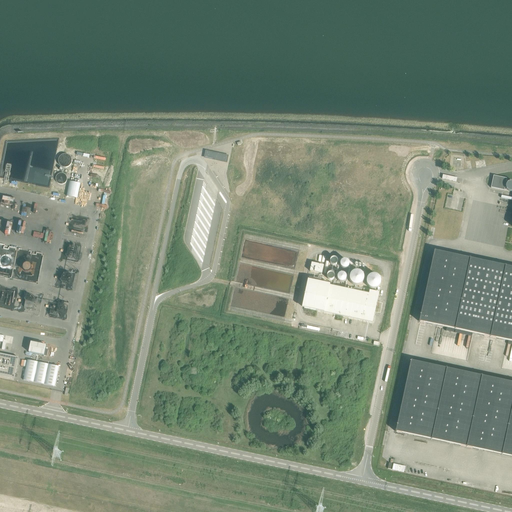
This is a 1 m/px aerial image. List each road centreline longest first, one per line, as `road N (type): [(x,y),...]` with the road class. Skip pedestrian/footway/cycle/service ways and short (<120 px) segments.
road 1 (unclassified): [(152,314),(161,298),(211,277),(227,204),(204,165),(183,164),(154,297)]
road 2 (unclassified): [(362,482),(430,159)]
road 3 (unclassified): [(127,430),(362,482)]
road 4 (unclassified): [(362,482),(504,511)]
road 5 (unclassified): [(0,404),(127,430)]
